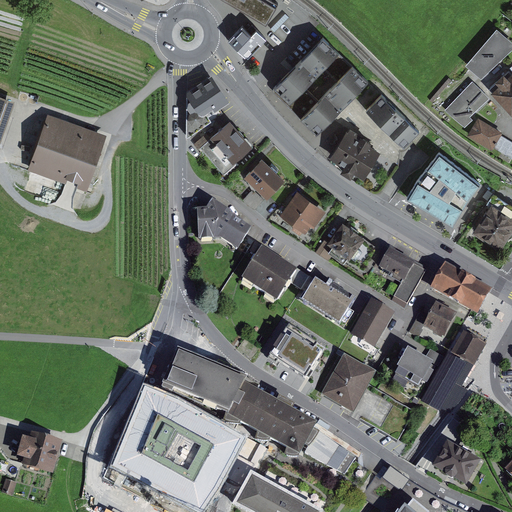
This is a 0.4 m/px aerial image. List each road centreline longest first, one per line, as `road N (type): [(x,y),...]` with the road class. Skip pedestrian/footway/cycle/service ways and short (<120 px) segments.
road 1 (residential): [(180,57),(186,292),(206,326),(234,357),(414,475),(492,511)]
road 2 (secondary): [(500,284),(340,187),(272,125),(209,46)]
